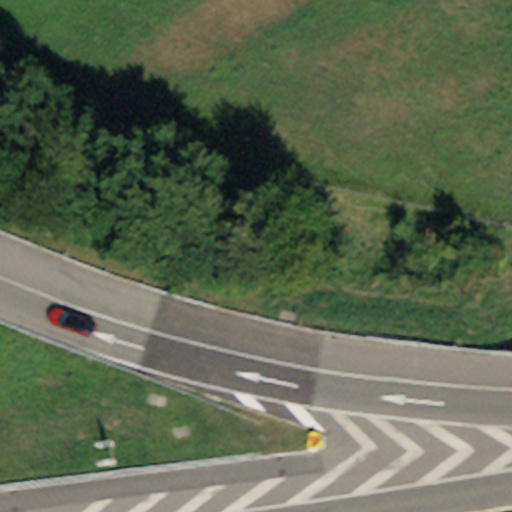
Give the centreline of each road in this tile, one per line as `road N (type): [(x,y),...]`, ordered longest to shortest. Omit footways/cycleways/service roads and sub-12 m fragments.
road 1 (motorway): [(511,410),(232,374),(0,301)]
road 2 (motorway): [(511,491),(382,511)]
